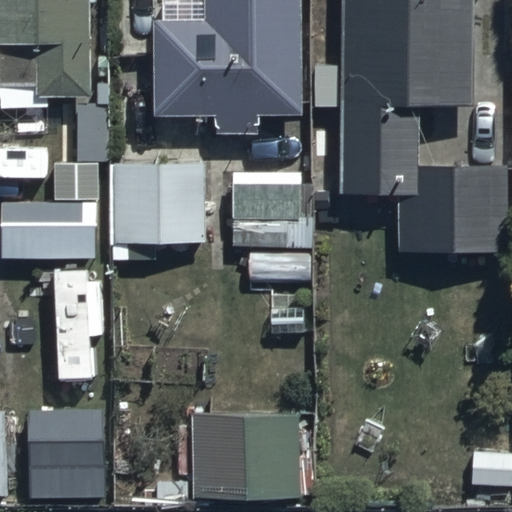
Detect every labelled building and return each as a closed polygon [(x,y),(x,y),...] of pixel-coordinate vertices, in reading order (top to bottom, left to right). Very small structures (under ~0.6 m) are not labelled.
[(50,101),(75,101),(75,162),(105,162),(105,100),(92,101),(90,0),(0,0),(0,111),(50,111),(50,101)] [(202,0),(199,0),(158,0),(158,24),(155,24),(155,119),(212,119),(212,134),(261,134),(261,117),(300,117),(300,0),(202,0)] [(341,0),(338,198),(397,198),(396,257),(459,258),(458,275),(492,275),(492,256),(503,256),(504,168),(419,167),(420,109),(473,110),(474,0),(341,0)] [(206,162),(111,162),(111,246),(117,246),(117,262),(158,262),(158,247),(206,247),(206,162)] [(293,173),(224,173),(222,250),(311,251),(312,185),(293,185),(293,173)] [(108,348),(76,348),(79,450),(110,449),(108,348)] [(0,392),(0,411),(0,497),(69,496),(66,381),(0,382),(0,392)] [(300,414),(192,414),(192,502),(300,502),(300,414)]
